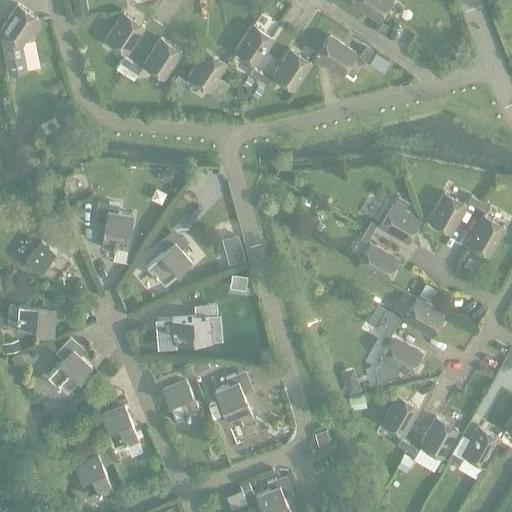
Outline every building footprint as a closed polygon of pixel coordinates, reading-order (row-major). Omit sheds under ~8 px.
[(84,0),(72,0),(76,14),(87,11),(84,0)] [(351,0),(351,1),(378,19),(389,0),(351,0)] [(17,4),(0,28),(0,34),(6,63),(23,60),(20,44),(37,18),(17,4)] [(105,39),(125,52),(143,26),(123,12),(105,39)] [(375,29),(381,33),(387,24),(381,20),(375,29)] [(235,50),(255,63),(273,37),(252,23),(235,50)] [(315,55),(341,73),(355,52),(329,35),(315,55)] [(142,64),(163,77),(181,51),(160,37),(142,64)] [(358,55),(364,59),(370,50),(364,46),(358,55)] [(272,75),(293,89),(310,62),(289,48),(272,75)] [(228,83),(217,76),(225,63),(205,50),(187,76),(208,90),(219,97),(228,83)] [(375,53),(368,63),(382,72),(388,62),(375,53)] [(115,67),(124,73),(128,67),(132,61),(123,55),(115,67)] [(128,67),(124,73),(133,79),(141,67),(132,61),(128,67)] [(249,72),(257,78),(261,72),(253,66),(249,72)] [(261,72),(257,78),(266,84),(270,78),(261,72)] [(181,85),(185,79),(177,73),(173,79),(176,82),(172,87),(181,93),(185,87),(181,85)] [(247,75),(241,83),(247,87),(253,79),(247,75)] [(257,85),(251,93),(257,97),(263,89),(257,85)] [(40,88),(32,100),(43,107),(51,95),(40,88)] [(165,166),(157,171),(163,180),(171,175),(165,166)] [(428,219),(449,232),(465,204),(444,192),(428,219)] [(467,201),(475,206),(479,200),(470,194),(467,201)] [(397,197),(392,204),(403,210),(408,203),(397,197)] [(479,200),(475,206),(485,211),(488,205),(479,200)] [(112,260),(124,262),(126,249),(132,213),(117,211),(118,203),(108,202),(100,247),(114,249),(112,260)] [(379,225),(407,240),(419,219),(403,210),(392,204),(391,203),(379,225)] [(467,242),(488,254),(504,226),(483,214),(467,242)] [(369,219),(365,228),(371,232),(376,222),(369,219)] [(364,228),(359,237),(365,241),(371,232),(364,228)] [(25,259),(54,280),(61,271),(62,272),(71,259),(33,233),(27,242),(34,246),(25,259)] [(180,249),(187,243),(180,236),(145,266),(154,277),(156,276),(163,284),(190,260),(180,249)] [(357,263),(384,279),(397,258),(369,242),(357,263)] [(225,250),(222,258),(229,261),(232,253),(225,250)] [(467,257),(462,266),(470,271),(476,262),(467,257)] [(233,274),(232,285),(243,286),(245,276),(233,274)] [(424,282),(418,292),(428,298),(434,288),(424,282)] [(403,318),(431,334),(443,313),(415,297),(403,318)] [(17,320),(17,330),(52,334),(53,318),(61,319),(62,309),(17,305),(15,319),(17,320)] [(385,308),(380,316),(395,325),(400,316),(385,308)] [(216,314),(170,318),(172,333),(174,332),(174,343),(210,340),(218,340),(217,324),(216,314)] [(379,317),(375,325),(389,334),(395,325),(380,316),(379,317)] [(380,357),(374,369),(378,381),(394,376),(399,368),(408,373),(420,352),(393,336),(380,357)] [(19,339),(4,346),(7,354),(22,348),(19,339)] [(46,375),(57,386),(58,384),(66,392),(91,366),(80,355),(85,350),(77,342),(46,375)] [(21,353),(11,357),(16,367),(25,363),(21,353)] [(168,360),(161,363),(164,371),(172,368),(168,360)] [(208,362),(189,360),(194,372),(210,366),(208,362)] [(177,379),(161,386),(175,421),(189,415),(188,413),(198,409),(180,366),(173,369),(177,379)] [(227,384),(213,390),(227,423),(237,419),(238,421),(252,415),(234,373),(225,377),(227,384)] [(362,394),(348,397),(351,408),(364,405),(362,394)] [(381,422),(402,434),(418,406),(397,394),(381,422)] [(102,399),(95,402),(113,445),(123,441),(124,443),(137,437),(123,402),(106,409),(102,399)] [(419,444),(441,456),(457,429),(435,416),(419,444)] [(461,453),(483,465),(499,437),(477,425),(461,453)] [(325,430),(314,433),(317,445),(328,441),(325,430)] [(62,437),(49,442),(54,453),(66,448),(62,437)] [(396,443),(405,448),(409,442),(400,437),(396,443)] [(409,442),(405,449),(414,454),(418,448),(409,442)] [(73,462),(87,495),(97,491),(97,493),(111,487),(94,444),(84,448),(87,456),(73,462)] [(447,457),(457,463),(460,456),(451,451),(447,457)] [(403,453),(396,465),(405,470),(412,457),(403,453)] [(8,477),(0,480),(0,491),(12,486),(8,477)] [(255,494),(261,511),(289,511),(275,477),(266,481),(269,488),(255,494)] [(247,482),(238,485),(243,496),(251,493),(247,482)] [(29,511),(18,488),(0,496),(0,511),(29,511)]
